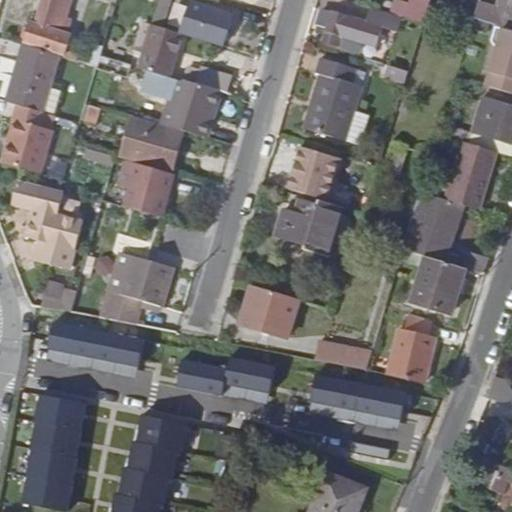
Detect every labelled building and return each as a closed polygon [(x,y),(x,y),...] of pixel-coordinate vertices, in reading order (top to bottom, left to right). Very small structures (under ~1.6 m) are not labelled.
[(32,0),(21,39),(58,51),(64,31),(60,30),(62,25),(59,24),(66,0),(32,0)] [(158,0),(153,16),(160,18),(164,0),(158,0)] [(419,23),(426,0),(407,0),(407,4),(393,0),(389,14),(419,23)] [(511,0),(499,0),(496,11),(474,4),(470,20),(500,30),(501,26),(511,29),(511,0)] [(181,32),(220,43),(229,15),(188,2),(179,31),(181,32)] [(324,27),(328,11),(320,8),(315,25),(324,27)] [(367,10),(363,22),(378,26),(392,31),(395,19),(367,10)] [(363,22),(328,11),(324,27),(321,40),(339,45),(342,37),(359,42),(371,46),(378,26),(363,22)] [(160,18),(153,16),(151,24),(157,26),(160,18)] [(138,21),(131,18),(127,34),(134,36),(138,21)] [(126,65),(127,65),(145,71),(162,76),(167,77),(181,32),(179,31),(157,26),(151,24),(138,21),(134,36),(127,34),(125,33),(121,47),(130,49),(126,65)] [(483,87),(511,96),(511,35),(494,29),(489,43),(494,52),(501,64),(497,77),(487,74),(483,87)] [(357,51),(359,42),(342,37),(339,45),(357,51)] [(3,100),(13,102),(39,110),(45,90),(55,54),(20,43),(3,100)] [(494,52),(487,74),(497,77),(501,64),(494,52)] [(97,56),(94,66),(93,68),(123,77),(127,65),(126,65),(125,64),(97,56)] [(345,82),(349,67),(309,56),(304,71),(309,72),(293,125),(338,139),(352,144),(357,128),(343,123),(347,110),(355,86),(345,82)] [(387,63),(382,77),(404,84),(408,70),(387,63)] [(359,70),(349,67),(345,82),(355,86),(359,70)] [(185,68),(181,81),(184,82),(191,85),(193,85),(196,72),(185,68)] [(193,85),(223,94),(228,79),(197,70),(196,72),(193,85)] [(162,76),(145,71),(140,88),(200,106),(206,91),(191,87),(191,85),(184,82),(182,89),(160,82),(162,76)] [(39,110),(41,111),(49,113),(55,94),(45,90),(39,110)] [(216,95),(206,91),(200,106),(212,110),(216,95)] [(511,160),(511,144),(511,140),(511,111),(479,101),(470,134),(472,135),(468,146),(494,154),(511,160)] [(13,102),(0,148),(0,162),(35,172),(48,128),(37,124),(41,111),(39,110),(13,102)] [(92,122),(96,109),(87,105),(83,120),(92,122)] [(361,115),(347,110),(343,123),(357,128),(361,115)] [(128,118),(124,131),(144,137),(141,146),(122,140),(118,154),(169,170),(173,155),(160,151),(162,144),(175,148),(179,132),(128,118)] [(202,136),(229,144),(233,130),(207,122),(202,136)] [(472,135),(470,134),(438,124),(434,135),(453,141),(468,146),(472,135)] [(144,137),(124,131),(122,140),(141,146),(144,137)] [(461,143),(443,202),(458,206),(476,212),(494,154),(468,146),(461,143)] [(173,155),(175,148),(162,144),(160,151),(173,155)] [(336,160),(297,148),(284,190),(323,202),(336,160)] [(90,149),(87,159),(112,164),(114,154),(90,149)] [(174,174),(123,160),(115,185),(125,188),(119,207),(159,218),(161,219),(174,174)] [(57,193),(12,180),(6,203),(26,209),(19,236),(32,240),(26,259),(63,270),(76,222),(51,214),(57,193)] [(416,193),(399,251),(425,259),(464,271),(483,278),(487,262),(462,253),(458,262),(442,257),(458,206),(443,202),(416,193)] [(302,251),(323,258),(338,210),(316,203),(314,207),(295,202),(291,216),(278,212),(271,236),(303,245),(302,251)] [(131,257),(119,253),(107,292),(119,296),(131,257)] [(95,273),(112,272),(111,257),(94,258),(95,273)] [(159,308),(170,269),(131,257),(119,296),(107,292),(101,311),(135,321),(141,302),(159,308)] [(464,271),(425,259),(411,305),(451,317),(464,271)] [(57,277),(52,290),(68,296),(72,283),(57,277)] [(284,338),(294,306),(248,292),(239,325),(284,338)] [(397,333),(386,378),(424,387),(434,342),(427,341),(432,326),(407,317),(402,335),(397,333)] [(139,339),(49,320),(44,347),(135,367),(139,339)] [(312,359),(362,371),(368,353),(315,342),(312,359)] [(135,367),(44,347),(42,359),(133,378),(135,367)] [(222,369),(177,359),(172,387),(218,396),(220,385),(266,395),(270,367),(224,357),(222,369)] [(401,395),(310,376),(305,403),(396,423),(401,395)] [(266,395),(220,385),(218,396),(264,406),(266,395)] [(511,398),(511,391),(490,387),(485,403),(510,408),(511,398)] [(18,396),(15,408),(27,411),(26,417),(28,417),(72,426),(78,399),(32,389),(29,399),(18,396)] [(396,423),(305,403),(303,415),(394,434),(396,423)] [(150,414),(144,442),(184,450),(190,452),(191,447),(203,449),(207,433),(195,430),(196,424),(150,414)] [(14,425),(11,436),(23,439),(22,445),(24,445),(68,455),(74,427),(72,426),(28,417),(26,427),(14,425)] [(138,440),(132,468),(171,477),(177,478),(179,473),(190,475),(194,459),(182,456),(184,450),(144,442),(138,440)] [(10,453),(7,465),(19,467),(18,473),(20,473),(64,483),(70,455),(68,455),(24,445),(21,456),(10,453)] [(125,467),(119,494),(158,503),(165,504),(166,499),(178,502),(181,485),(170,482),(171,477),(132,468),(125,467)] [(6,481),(3,493),(15,496),(14,501),(60,511),(66,483),(64,483),(20,473),(17,484),(6,481)] [(353,511),(362,492),(323,476),(308,511),(353,511)] [(511,508),(511,484),(508,483),(499,504),(511,508)] [(112,493),(107,511),(168,511),(157,508),(158,503),(119,494),(112,493)]
